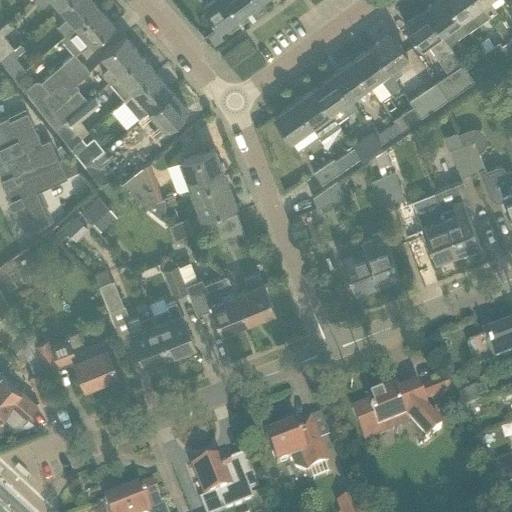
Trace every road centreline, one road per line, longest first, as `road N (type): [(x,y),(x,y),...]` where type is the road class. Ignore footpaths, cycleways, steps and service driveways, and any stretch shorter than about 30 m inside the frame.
road 1 (residential): [(0,485),(42,456),(329,351)]
road 2 (residential): [(329,351),(229,99)]
road 3 (residential): [(329,351),(511,279)]
road 4 (residential): [(229,99),(373,0)]
road 5 (residential): [(229,99),(140,0)]
